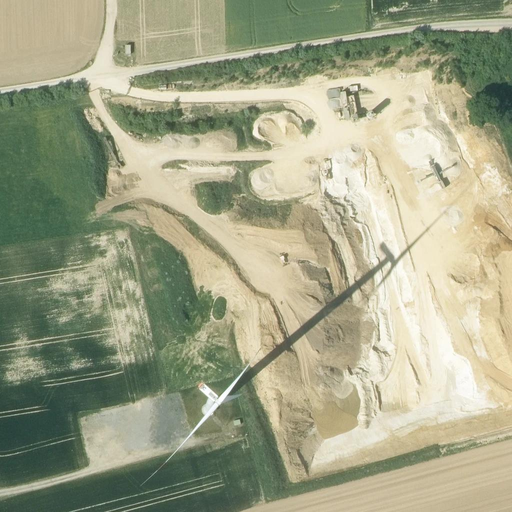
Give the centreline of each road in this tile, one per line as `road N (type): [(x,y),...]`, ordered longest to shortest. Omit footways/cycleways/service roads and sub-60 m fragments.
road 1 (track): [(0,97),(511,26)]
road 2 (track): [(185,444),(0,485)]
